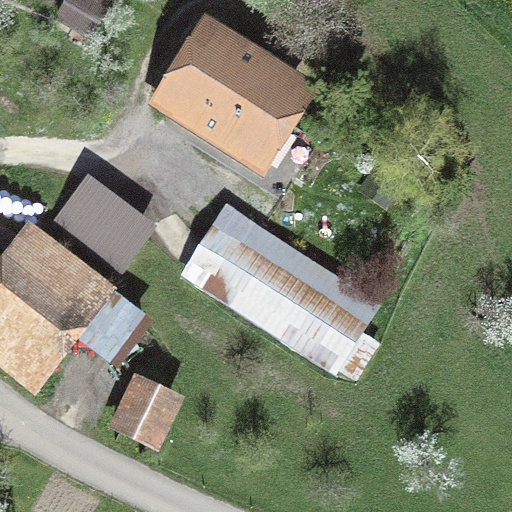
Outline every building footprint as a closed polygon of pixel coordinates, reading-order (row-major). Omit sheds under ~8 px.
[(93,38),(112,4),(104,0),(65,0),(56,17),(93,38)] [(322,86),(205,12),(147,102),(263,177),(322,86)] [(159,225),(89,173),(48,227),(119,280),(159,225)] [(381,306),(225,206),(180,276),(337,377),(340,372),(356,382),(380,344),(364,333),(381,306)] [(0,256),(0,367),(36,394),(78,340),(115,368),(151,320),(114,292),(118,287),(29,219),(0,256)] [(134,374),(108,428),(158,451),(183,398),(134,374)]
